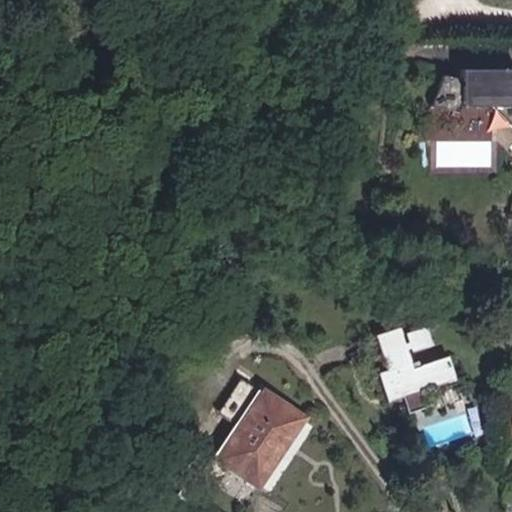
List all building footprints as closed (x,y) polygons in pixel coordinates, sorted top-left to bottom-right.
[(511,65),(459,66),(459,75),(440,72),(426,104),(456,109),(458,103),(489,109),(511,130),(511,65)] [(430,344),(424,327),(403,334),(406,342),(403,343),(397,328),(373,336),(381,358),(384,367),(385,371),(377,373),(387,402),(401,397),(417,391),(446,382),(453,379),(446,357),(411,369),(404,349),(408,348),(409,351),(430,344)] [(423,407),(417,391),(401,397),(407,413),(423,407)] [(256,484),(300,418),(263,394),(240,427),(219,459),(256,484)] [(192,477),(200,464),(176,448),(176,449),(165,443),(151,464),(184,487),(191,476),(192,477)]
